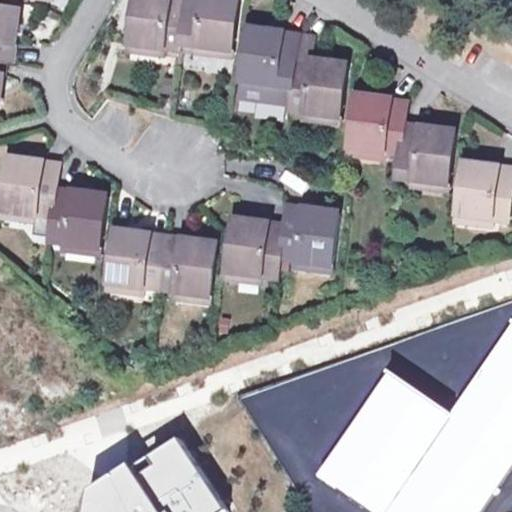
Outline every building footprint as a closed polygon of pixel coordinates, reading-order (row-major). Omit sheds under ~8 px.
[(0,0),(0,6),(42,11),(43,0),(0,0)] [(43,0),(42,11),(51,12),(52,0),(43,0)] [(202,0),(190,0),(189,8),(185,47),(198,48),(197,56),(233,60),(240,14),(221,12),(222,3),(202,0)] [(139,2),(137,11),(157,14),(158,5),(139,2)] [(241,5),(222,3),(221,12),(240,14),(241,5)] [(184,54),(185,47),(189,8),(158,5),(157,14),(137,11),(129,54),(162,58),(164,50),(184,54)] [(0,68),(6,69),(14,71),(17,41),(8,40),(11,20),(0,18),(0,68)] [(20,21),(11,20),(8,40),(17,41),(20,21)] [(250,38),(249,47),(269,49),(270,40),(250,38)] [(280,82),(293,85),(296,66),(299,43),(270,40),(269,49),(249,47),(245,88),(278,93),(280,82)] [(296,66),(315,68),(317,46),(299,43),(296,66)] [(315,68),(296,66),(293,85),(290,109),(305,111),(303,127),(338,132),(346,80),(326,78),(327,69),(315,68)] [(347,71),(327,69),(326,78),(346,80),(347,71)] [(374,114),(376,104),(356,102),(354,111),(374,114)] [(402,155),(405,131),(408,109),(376,104),(374,114),(354,111),(349,157),(383,162),(385,153),(402,155)] [(435,135),(405,131),(402,155),(399,177),(413,179),(412,187),(450,190),(454,147),(434,144),(435,135)] [(455,138),(435,135),(434,144),(454,147),(455,138)] [(295,144),(285,142),(283,162),(292,163),(295,144)] [(5,162),(4,171),(24,173),(25,164),(5,162)] [(35,212),(52,214),(53,201),(56,167),(25,164),(24,173),(4,171),(0,214),(34,218),(35,212)] [(465,172),(464,181),(484,183),(485,174),(465,172)] [(495,229),(510,231),(511,215),(511,177),(485,174),(484,183),(464,181),(458,230),(494,237),(495,229)] [(53,201),(52,214),(49,240),(48,245),(65,247),(64,255),(99,259),(103,215),(83,213),(84,204),(53,201)] [(104,206),(84,204),(83,213),(103,215),(104,206)] [(52,214),(35,212),(32,238),(49,240),(52,214)] [(285,214),(283,233),(280,261),(295,262),(294,271),(330,275),(337,229),(317,227),(318,218),(285,214)] [(338,220),(318,218),(317,227),(337,229),(338,220)] [(252,238),(253,229),(233,227),(232,236),(252,238)] [(278,279),(280,261),(283,233),(253,229),(252,238),(232,236),(226,279),(260,284),(263,276),(278,279)] [(133,251),(135,242),(115,240),(114,249),(133,251)] [(146,289),(160,290),(166,246),(135,242),(133,251),(114,249),(109,294),(145,297),(146,289)] [(166,246),(160,290),(174,292),(173,301),(209,306),(215,261),(196,259),(197,249),(166,246)] [(217,252),(197,249),(196,259),(215,261),(217,252)] [(511,334),(452,418),(384,511),(481,511),(500,485),(511,468),(511,334)] [(316,473),(368,511),(384,511),(452,418),(392,373),(316,473)] [(83,511),(222,511),(173,440),(86,496),(83,511)]
